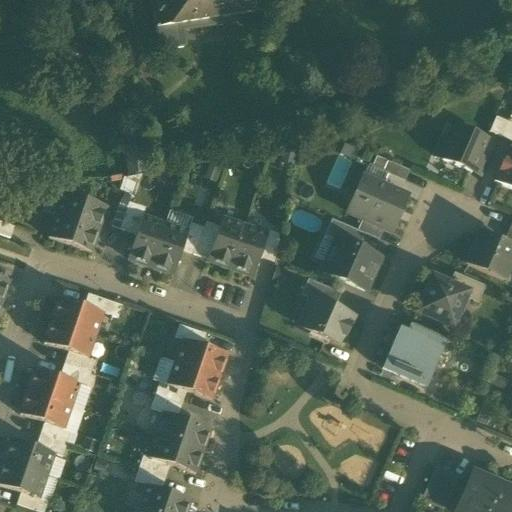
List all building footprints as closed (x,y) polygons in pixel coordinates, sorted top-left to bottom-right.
[(150,0),(159,53),(185,49),(181,27),(214,21),(215,28),(238,25),(237,18),(255,15),(252,0),(150,0)] [(499,140),(506,123),(495,118),(488,135),(499,140)] [(511,141),(511,125),(506,123),(499,140),(511,144),(511,141)] [(441,162),(471,175),(479,157),(486,141),(456,128),(449,145),(441,142),(434,159),(441,162)] [(124,148),(128,177),(138,175),(134,146),(124,148)] [(298,155),(282,151),(279,164),(295,168),(298,155)] [(493,183),(511,191),(511,152),(508,151),(493,183)] [(479,157),(471,175),(482,180),(490,161),(479,157)] [(389,177),(404,184),(408,173),(375,159),(371,170),(389,177)] [(222,168),(209,164),(203,180),(216,185),(222,168)] [(367,168),(362,180),(384,189),(389,177),(371,170),(367,168)] [(383,232),(390,234),(406,198),(384,189),(362,180),(347,216),(361,222),(383,232)] [(41,213),(55,218),(63,195),(48,190),(41,213)] [(63,195),(55,218),(97,232),(105,209),(63,195)] [(111,229),(122,232),(131,206),(120,202),(111,229)] [(145,210),(131,206),(122,232),(135,237),(141,220),(145,210)] [(187,235),(190,226),(192,219),(169,212),(164,228),(187,235)] [(89,255),(97,232),(55,218),(47,240),(89,255)] [(127,261),(150,269),(164,228),(141,220),(135,237),(127,261)] [(207,263),(229,271),(244,229),(221,222),(218,230),(207,262),(207,263)] [(357,251),(364,236),(356,233),(331,222),(324,238),(335,243),(335,241),(357,251)] [(361,222),(356,233),(364,236),(378,242),(383,232),(361,222)] [(0,237),(9,240),(13,229),(0,224),(0,237)] [(205,225),(203,231),(194,257),(207,262),(218,230),(205,225)] [(181,253),(194,257),(203,231),(190,226),(187,235),(181,253)] [(187,235),(164,228),(150,269),(172,277),(181,253),(187,235)] [(266,237),(244,229),(229,271),(252,279),(259,260),(266,237)] [(259,260),(273,265),(279,237),(268,234),(266,237),(259,260)] [(464,267),(502,284),(511,261),(511,249),(478,235),(464,267)] [(335,243),(324,238),(314,260),(325,265),(335,243)] [(321,274),(365,294),(379,261),(365,255),(365,254),(357,251),(335,241),(335,243),(325,265),(321,274)] [(465,300),(477,306),(484,289),(453,275),(448,287),(467,295),(465,300)] [(415,315),(443,327),(449,312),(458,316),(465,300),(467,295),(448,287),(431,279),(415,315)] [(310,300),(334,311),(340,296),(307,282),(300,297),(309,301),(310,300)] [(101,315),(117,320),(121,308),(87,296),(83,309),(101,315)] [(58,300),(51,323),(93,338),(101,315),(83,309),(58,300)] [(309,301),(305,311),(309,322),(304,333),(341,349),(354,319),(334,311),(310,300),(309,301)] [(297,330),(304,333),(309,322),(305,311),(297,330)] [(451,331),(458,316),(449,312),(443,327),(451,331)] [(85,361),(93,338),(51,323),(43,346),(67,354),(85,361)] [(420,351),(435,357),(442,341),(443,340),(410,326),(403,340),(421,348),(420,351)] [(182,343),(201,349),(205,337),(178,328),(174,340),(182,343)] [(381,371),(424,389),(437,358),(435,357),(420,351),(421,348),(403,340),(396,337),(381,371)] [(182,343),(175,366),(217,380),(225,357),(201,349),(182,343)] [(67,354),(63,367),(90,376),(94,364),(85,361),(67,354)] [(151,383),(158,386),(167,388),(175,366),(159,360),(151,383)] [(210,403),(217,380),(175,366),(167,388),(185,394),(210,403)] [(85,389),(90,376),(63,367),(59,380),(77,386),(85,389)] [(34,372),(26,394),(69,409),(77,386),(59,380),(34,372)] [(90,391),(85,389),(77,386),(69,409),(83,414),(90,391)] [(158,386),(154,398),(181,407),(185,394),(167,388),(158,386)] [(61,432),(69,409),(26,394),(19,417),(43,425),(61,432)] [(176,420),(181,407),(154,398),(150,411),(163,416),(176,420)] [(75,436),(83,414),(69,409),(61,432),(70,435),(75,436)] [(163,416),(155,438),(201,454),(208,431),(176,420),(163,416)] [(43,425),(39,439),(65,448),(70,435),(61,432),(43,425)] [(193,477),(201,454),(155,438),(148,461),(168,468),(193,477)] [(61,459),(65,448),(39,439),(35,450),(52,456),(61,459)] [(99,445),(85,439),(80,451),(94,456),(99,445)] [(10,442),(3,465),(44,479),(51,459),(52,456),(35,450),(10,442)] [(44,479),(56,483),(58,483),(65,463),(51,459),(44,479)] [(142,459),(137,472),(164,482),(168,468),(148,461),(142,459)] [(36,501),(44,479),(3,465),(0,471),(0,489),(20,496),(36,501)] [(420,503),(440,511),(442,511),(456,480),(434,470),(420,503)] [(160,493),(164,482),(137,472),(133,484),(147,488),(160,493)] [(511,511),(511,492),(472,476),(471,477),(455,511),(511,511)] [(56,483),(44,479),(36,501),(46,505),(49,506),(56,483)] [(144,497),(139,511),(141,511),(185,511),(188,503),(160,493),(147,488),(144,497)] [(124,506),(139,511),(144,497),(129,491),(124,506)] [(16,507),(30,511),(43,511),(46,505),(36,501),(20,496),(16,507)]
